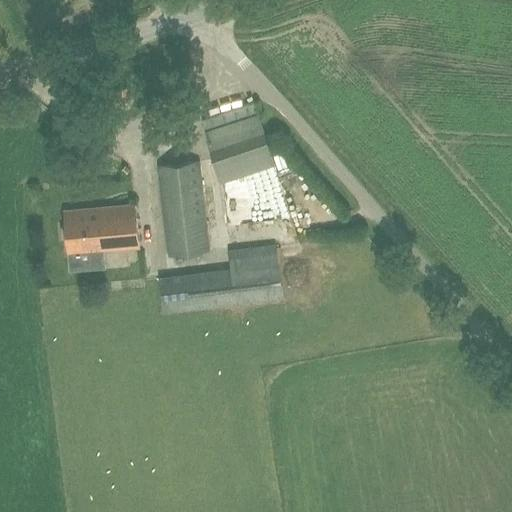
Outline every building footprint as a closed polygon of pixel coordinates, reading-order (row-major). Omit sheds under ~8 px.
[(223,181),(276,164),(259,114),(206,132),(223,181)] [(169,255),(209,250),(199,161),(159,166),(169,255)] [(106,268),(104,250),(140,246),(135,204),(64,211),(66,227),(63,228),(64,237),(67,237),(69,253),(68,253),(70,271),(106,268)] [(279,237),(280,250),(296,249),(294,222),(244,225),(245,239),(279,237)] [(164,312),(284,297),(277,248),(229,254),(231,269),(160,278),(164,312)]
